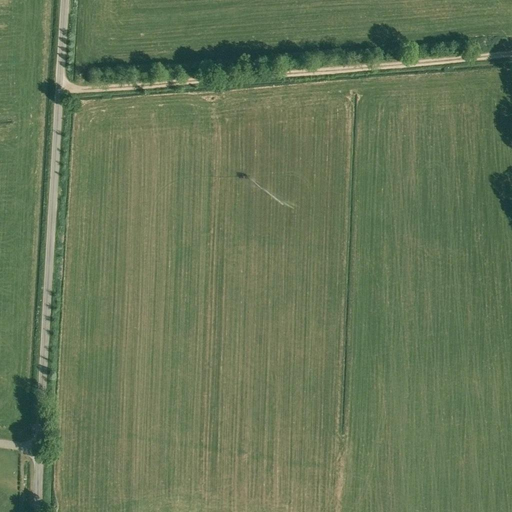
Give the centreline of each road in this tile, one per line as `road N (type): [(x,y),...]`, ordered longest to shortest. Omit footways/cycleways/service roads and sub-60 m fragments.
road 1 (unclassified): [(39,511),(37,388),(63,0)]
road 2 (track): [(57,89),(511,54)]
